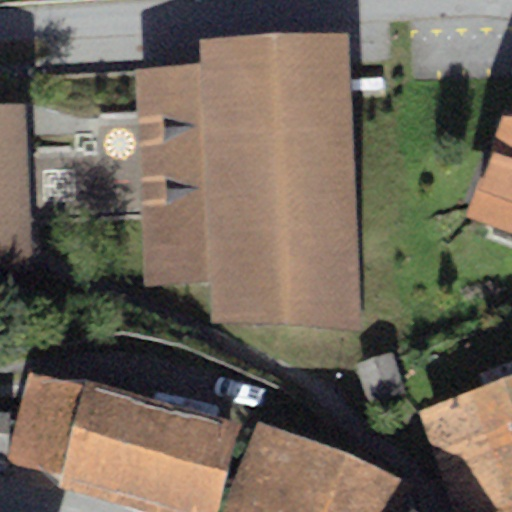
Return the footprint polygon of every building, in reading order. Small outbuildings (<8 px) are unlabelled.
[(198,63),(133,66),(143,287),(211,284),(213,330),(359,324),(347,31),(197,37),(198,63)] [(24,101),(0,102),(0,267),(31,266),(24,101)] [(511,113),(500,113),(468,211),(511,232),(511,113)] [(215,511),(240,422),(83,379),(82,384),(30,370),(5,461),(57,475),(54,487),(147,511),(215,511)] [(511,511),(511,378),(421,409),(455,511),(477,511),(488,509),(489,511),(511,511)] [(388,511),(402,480),(259,424),(224,511),(388,511)]
